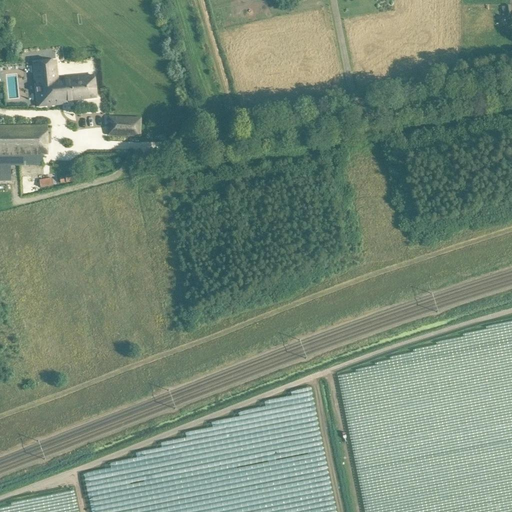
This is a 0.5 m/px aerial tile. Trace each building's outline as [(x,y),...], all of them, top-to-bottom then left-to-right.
[(90,53),(105,53),(104,40),(90,40),(90,53)] [(34,63),(39,107),(67,104),(67,101),(97,98),(94,76),(71,78),(71,79),(57,80),(55,61),(34,63)] [(141,119),(109,118),(108,135),(140,137),(141,119)] [(48,126),(0,126),(0,155),(43,155),(48,155),(48,126)] [(57,137),(58,161),(84,161),(84,136),(57,137)] [(0,165),(0,181),(10,181),(10,166),(0,165)] [(67,183),(76,181),(74,174),(59,178),(61,183),(66,182),(67,183)] [(41,187),(52,185),(51,178),(40,180),(41,187)]
